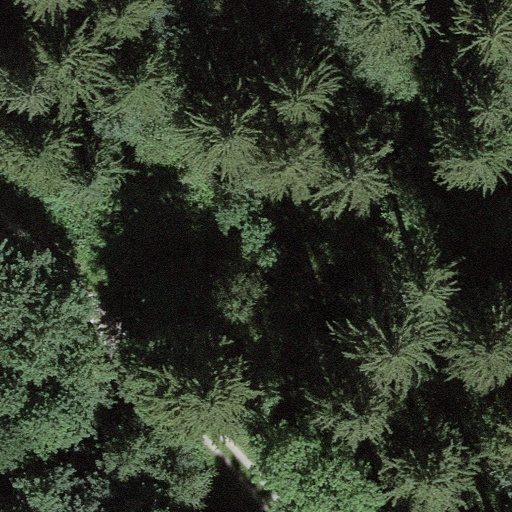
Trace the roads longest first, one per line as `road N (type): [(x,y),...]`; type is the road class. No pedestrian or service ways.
road 1 (track): [(0,221),(158,366)]
road 2 (track): [(158,366),(277,511)]
road 3 (track): [(158,366),(0,447)]
